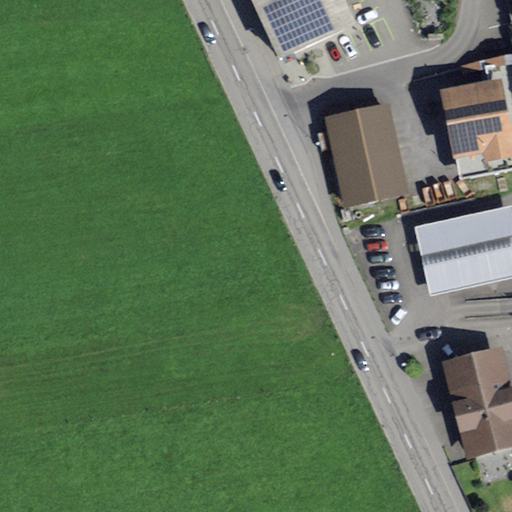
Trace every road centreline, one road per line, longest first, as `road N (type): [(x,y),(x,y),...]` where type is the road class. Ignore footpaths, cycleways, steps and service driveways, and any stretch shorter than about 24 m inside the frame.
road 1 (secondary): [(263,120),(443,511)]
road 2 (residential): [(468,0),(457,46),(432,63),(263,120)]
road 3 (secondary): [(207,0),(263,120)]
